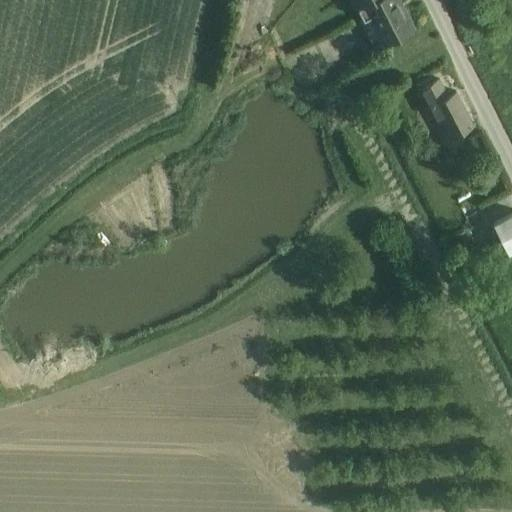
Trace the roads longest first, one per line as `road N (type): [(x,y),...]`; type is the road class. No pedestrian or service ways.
road 1 (track): [(0,272),(90,193),(195,126),(204,111),(219,0)]
road 2 (track): [(204,111),(268,0)]
road 3 (unclassified): [(511,165),(456,54)]
